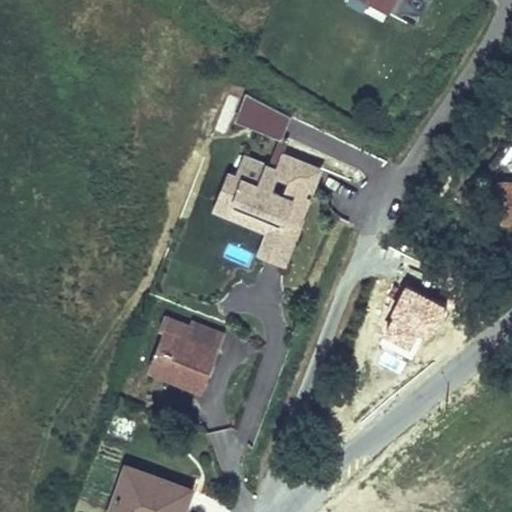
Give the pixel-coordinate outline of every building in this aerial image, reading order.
[(348,0),(348,1),(365,9),(370,0),(375,0),(419,22),(430,0),(348,0)] [(236,120),(284,137),(292,115),(246,91),(236,120)] [(230,168),(215,211),(268,229),(260,253),(290,263),(324,166),(283,151),(279,163),(246,152),(240,171),(230,168)] [(511,177),(498,178),(497,220),(511,220),(511,177)] [(229,243),(226,257),(252,262),(255,249),(229,243)] [(191,323),(167,313),(161,328),(167,330),(152,368),(203,389),(226,331),(193,318),(191,323)] [(188,511),(198,486),(126,460),(107,511),(188,511)] [(9,475),(3,487),(29,501),(36,489),(9,475)]
